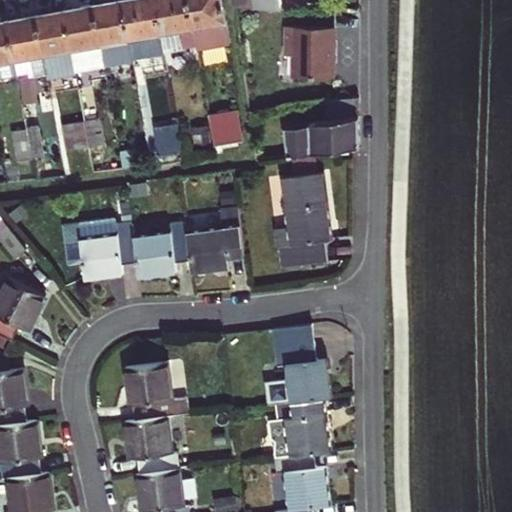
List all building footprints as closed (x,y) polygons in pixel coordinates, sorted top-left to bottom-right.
[(130,38),(123,0),(116,0),(110,1),(94,4),(101,44),(130,38)] [(162,33),(156,0),(123,0),(130,38),(133,57),(166,52),(162,33)] [(156,0),(162,33),(194,27),(188,0),(156,0)] [(188,0),(194,27),(198,49),(231,42),(223,0),(188,0)] [(101,44),(94,4),(81,7),(66,9),(76,67),(76,69),(105,64),(101,44)] [(53,12),(37,14),(47,72),(76,67),(66,9),(53,12)] [(27,16),(9,19),(19,74),(30,72),(30,76),(47,72),(37,14),(27,16)] [(0,20),(0,77),(19,74),(9,19),(0,20)] [(334,38),(335,27),(287,27),(287,55),(294,55),(294,77),(334,77),(334,38)] [(202,49),(203,62),(227,60),(227,48),(202,49)] [(28,128),(33,155),(44,153),(33,92),(28,81),(20,82),(28,128)] [(92,86),(80,88),(86,121),(90,146),(106,143),(101,119),(98,119),(92,86)] [(282,140),(284,156),(340,148),(359,146),(359,121),(360,96),(330,99),(330,120),(285,127),(287,139),(282,140)] [(209,113),(215,144),(244,140),(239,109),(209,113)] [(181,141),(176,114),(152,118),(158,146),(181,141)] [(67,150),(90,146),(86,121),(63,125),(67,150)] [(211,126),(193,127),(194,145),(212,145),(211,126)] [(19,161),(33,158),(33,155),(28,128),(14,131),(19,161)] [(296,157),(298,174),(319,171),(317,155),(296,157)] [(329,203),(324,170),(319,171),(298,174),(284,176),(290,226),(275,228),(283,267),(291,266),(328,261),(325,239),(333,238),(329,203)] [(191,259),(193,272),(218,268),(231,267),(230,257),(246,254),(239,205),(222,208),(224,225),(187,231),(191,259)] [(12,213),(17,219),(26,212),(21,206),(12,213)] [(123,263),(138,261),(135,234),(133,222),(117,224),(116,217),(64,223),(69,264),(84,262),(86,277),(106,275),(124,272),(123,263)] [(187,231),(186,220),(170,223),(172,229),(135,234),(138,261),(140,276),(162,273),(178,271),(177,261),(191,259),(187,231)] [(0,238),(16,258),(28,249),(8,225),(0,230),(0,238)] [(0,333),(13,340),(20,325),(29,330),(36,317),(47,296),(10,277),(0,296),(0,333)] [(325,397),(333,396),(331,381),(328,358),(318,359),(314,322),(274,328),(279,365),(287,364),(289,380),(272,383),(275,404),(277,403),(325,397)] [(8,339),(0,334),(0,345),(4,347),(8,339)] [(8,352),(0,353),(0,370),(10,369),(8,352)] [(167,415),(190,412),(188,395),(173,398),(168,360),(127,366),(130,393),(132,404),(134,403),(137,419),(167,415)] [(0,424),(28,421),(26,406),(29,406),(27,396),(24,367),(10,369),(0,370),(0,424)] [(315,452),(332,450),(329,424),(325,397),(277,403),(279,419),(286,418),(291,455),(315,452)] [(141,473),(180,468),(177,452),(172,452),(167,415),(137,419),(126,421),(130,449),(132,458),(139,457),(141,473)] [(41,444),(38,419),(28,421),(0,424),(0,446),(4,477),(9,477),(43,472),(40,457),(43,457),(41,444)] [(226,442),(225,433),(216,434),(216,443),(226,442)] [(314,506),(332,503),(328,478),(327,465),(317,467),(315,452),(291,455),(277,457),(278,473),(269,474),(271,491),(276,494),(276,511),(314,506)] [(141,473),(139,473),(142,502),(143,511),(150,510),(150,511),(189,511),(189,503),(184,504),(180,468),(141,473)] [(53,498),(50,471),(43,472),(9,477),(13,511),(44,511),(45,511),(55,509),(53,498)] [(215,498),(217,511),(229,511),(237,511),(235,496),(215,498)]
